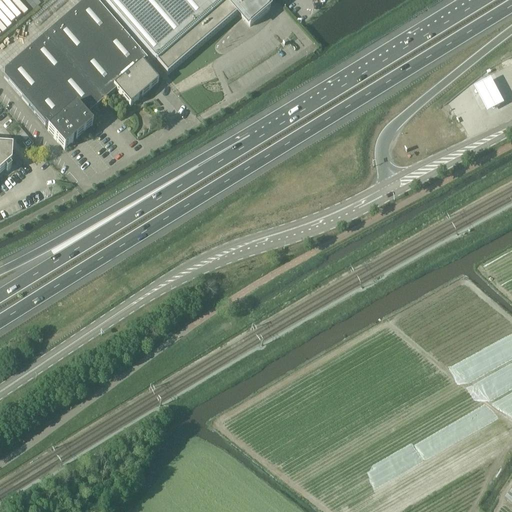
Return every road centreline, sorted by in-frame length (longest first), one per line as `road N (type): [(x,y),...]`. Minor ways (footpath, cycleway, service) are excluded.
road 1 (motorway): [(0,322),(511,5)]
road 2 (secondary): [(0,391),(195,266),(393,186)]
road 3 (motorway): [(254,140),(0,295)]
road 4 (motorway): [(254,140),(0,268)]
road 5 (motorway): [(482,0),(254,140)]
road 6 (motorway): [(393,186),(380,153),(391,127),(511,29)]
road 7 (unclassified): [(393,186),(511,125)]
